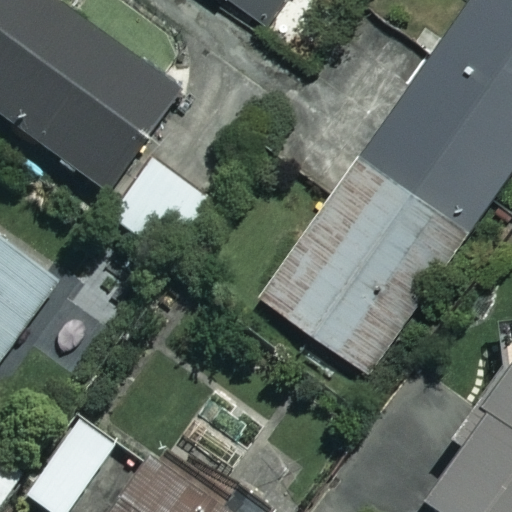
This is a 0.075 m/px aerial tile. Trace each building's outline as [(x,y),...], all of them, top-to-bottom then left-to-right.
[(0,0),(0,121),(110,199),(182,97),(43,0),(0,0)] [(231,0),(272,27),(290,0),(320,0),(324,3),(326,0),(231,0)] [(511,0),(471,0),(424,70),(363,28),(278,153),(340,195),(268,301),(378,375),(511,177),(511,0)] [(210,202),(153,165),(115,223),(172,260),(210,202)] [(0,368),(61,282),(0,239),(0,368)] [(511,511),(511,370),(452,454),(460,460),(423,511),(511,511)] [(74,511),(116,451),(79,425),(27,501),(43,511),(74,511)] [(267,511),(167,444),(120,511),(267,511)] [(0,511),(22,480),(0,464),(0,511)]
